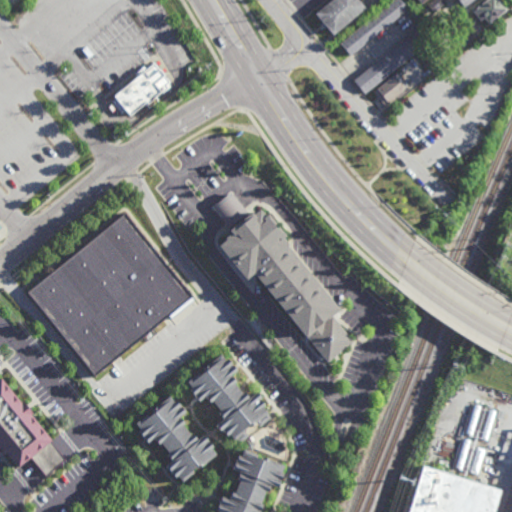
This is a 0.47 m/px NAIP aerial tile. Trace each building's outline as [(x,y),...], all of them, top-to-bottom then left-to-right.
[(329,39),(311,18),(331,0),(353,0),(362,11),(329,39)] [(351,56),(341,43),(393,0),(397,0),(407,11),(351,56)] [(432,14),(425,6),(432,0),(440,0),(444,4),(432,14)] [(473,0),(461,10),(453,0),(473,0)] [(500,5),(499,6),(505,13),(486,28),(482,23),(480,24),(471,12),(471,13),(470,11),(483,1),(484,2),(486,0),(499,0),(498,1),(500,5)] [(364,92),(352,78),(417,26),(428,41),(364,92)] [(461,50),(456,43),(466,34),(472,41),(461,50)] [(433,51),(436,55),(440,53),(445,60),(432,69),(424,58),(433,51)] [(161,92),(160,92),(154,97),(157,100),(147,108),(143,104),(128,117),(124,112),(120,115),(109,101),(113,98),(111,95),(134,75),(132,73),(141,66),(143,69),(152,62),(169,82),(167,84),(169,86),(161,92)] [(383,103),(372,89),(393,73),(394,73),(397,71),(407,84),(383,103)] [(112,114),(107,109),(110,106),(115,111),(112,114)] [(248,213),(250,212),(252,215),(259,210),(265,216),(267,214),(275,224),(274,225),(276,228),(277,227),(285,237),(283,239),(288,246),(287,247),(340,312),(329,321),(329,320),(326,322),(327,324),(334,318),(356,344),(330,366),(308,339),(306,340),(252,275),(245,281),(216,247),(225,240),(223,238),(230,233),(227,230),(230,228),(214,208),(232,193),(248,213)] [(27,294),(94,378),(193,298),(125,215),(27,294)] [(234,370),(229,375),(234,382),(231,384),(240,394),(242,393),(248,400),(256,393),(260,399),(258,401),(263,406),(262,407),(270,417),(259,427),(254,421),(243,431),(248,436),(237,445),(233,440),(231,442),(226,435),(224,436),(219,430),(218,431),(214,426),(222,419),(216,413),(218,412),(210,401),(208,403),(203,396),(196,402),(187,390),(189,388),(184,382),(195,373),(197,375),(202,371),(200,369),(218,354),(223,361),(225,359),(234,370)] [(21,404),(24,402),(32,413),(31,414),(52,440),(49,443),(63,460),(43,475),(30,459),(18,468),(0,445),(0,378),(1,378),(21,404)] [(182,413),(177,417),(183,424),(180,426),(188,437),(190,435),(195,441),(202,436),(211,448),(209,450),(214,456),(196,470),(194,468),(189,471),(191,474),(179,484),(174,478),(172,479),(163,467),(169,462),(164,456),(166,454),(157,443),(155,445),(150,438),(144,443),(135,432),(136,430),(132,424),(144,415),(145,416),(150,413),(148,411),(166,397),(172,404),(174,402),(182,413)] [(251,451),(243,448),(247,440),(255,443),(251,451)] [(275,489),(269,486),(266,494),(263,493),(258,505),(261,506),(258,511),(215,511),(213,511),(217,502),(218,503),(219,499),(227,501),(230,494),(232,495),(237,482),(235,481),(237,475),(238,475),(238,473),(230,470),(234,460),(235,460),(237,455),(239,456),(241,451),(255,456),(255,458),(260,460),(261,458),(282,466),(279,473),(281,474),(275,489)] [(498,496),(492,511),(404,511),(417,471),(498,496)]
